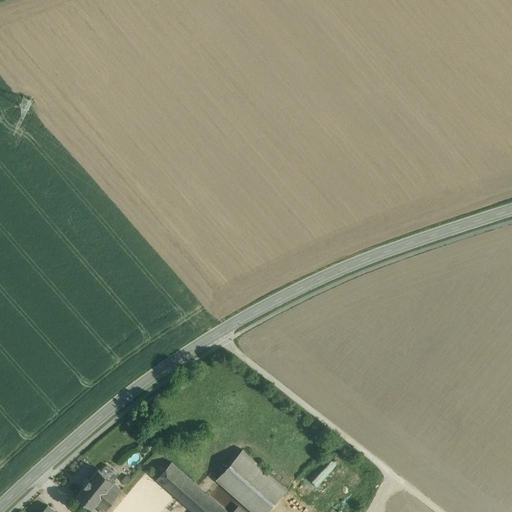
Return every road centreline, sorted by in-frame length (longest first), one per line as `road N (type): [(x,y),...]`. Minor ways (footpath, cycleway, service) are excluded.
road 1 (secondary): [(511,210),(349,265),(217,333)]
road 2 (unclassified): [(217,333),(441,511)]
road 3 (secondary): [(217,333),(118,402),(0,508)]
